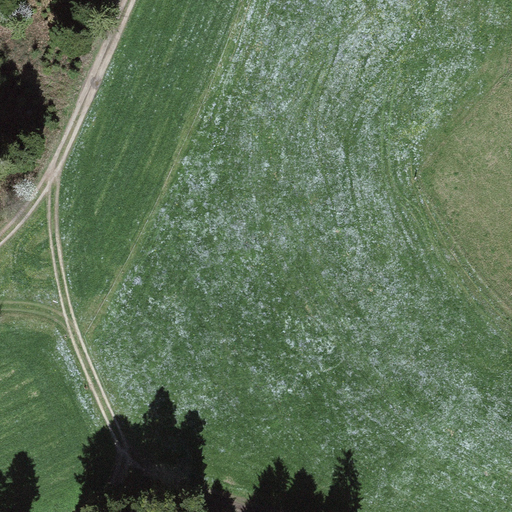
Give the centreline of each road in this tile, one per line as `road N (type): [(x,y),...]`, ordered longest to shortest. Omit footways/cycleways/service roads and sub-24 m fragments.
road 1 (unclassified): [(128,0),(52,171),(0,239)]
road 2 (track): [(52,171),(55,248),(72,327)]
road 3 (track): [(269,511),(123,461)]
road 4 (track): [(123,461),(72,327)]
